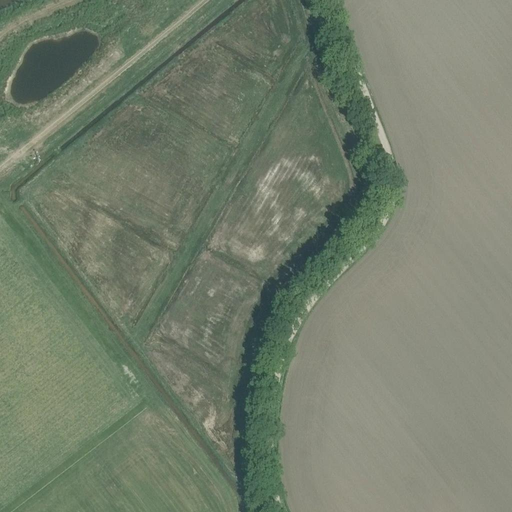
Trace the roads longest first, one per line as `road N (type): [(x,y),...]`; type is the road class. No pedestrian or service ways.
road 1 (track): [(275,511),(262,437),(298,311),(392,210),(388,156),(337,0)]
road 2 (track): [(0,165),(189,0)]
